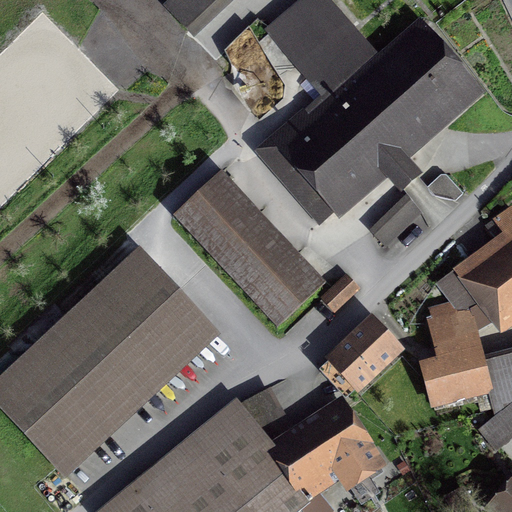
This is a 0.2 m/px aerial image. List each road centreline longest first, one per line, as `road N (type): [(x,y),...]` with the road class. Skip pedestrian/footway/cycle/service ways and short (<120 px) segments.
road 1 (residential): [(91,511),(238,380),(346,324),(511,166)]
road 2 (track): [(179,89),(0,252)]
road 3 (track): [(91,0),(196,62)]
